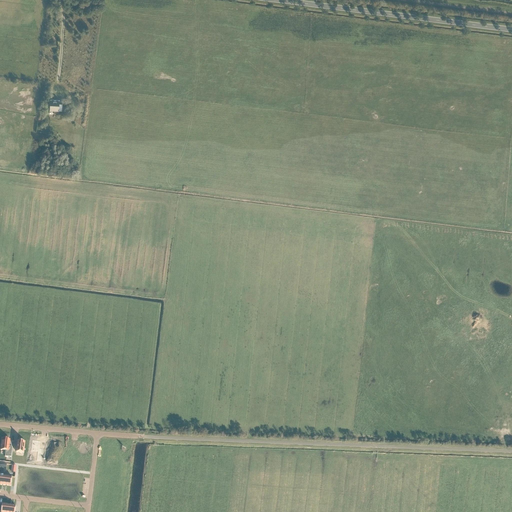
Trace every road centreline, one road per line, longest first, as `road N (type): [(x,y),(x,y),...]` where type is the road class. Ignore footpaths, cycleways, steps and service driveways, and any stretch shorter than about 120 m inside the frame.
road 1 (unclassified): [(511,448),(97,433)]
road 2 (secondary): [(511,31),(265,0)]
